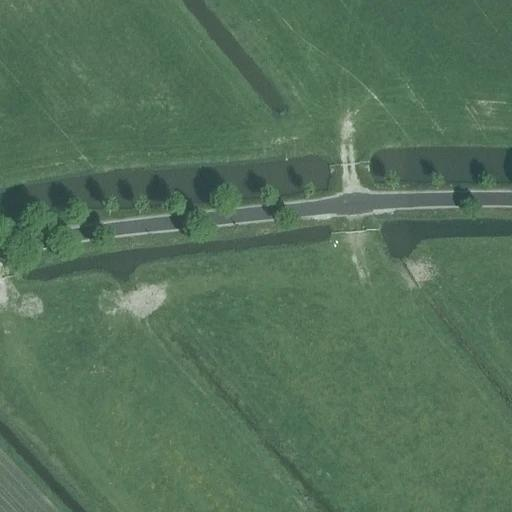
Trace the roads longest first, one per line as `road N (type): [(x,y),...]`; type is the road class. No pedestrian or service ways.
road 1 (unclassified): [(0,250),(228,214),(511,200)]
road 2 (track): [(147,511),(31,356),(0,291)]
road 3 (track): [(352,257),(346,129)]
